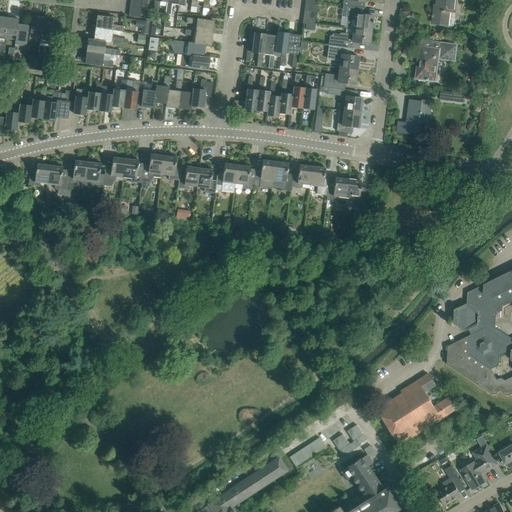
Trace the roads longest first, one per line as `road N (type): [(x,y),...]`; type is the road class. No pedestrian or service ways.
road 1 (residential): [(417,511),(351,406),(178,511)]
road 2 (track): [(164,511),(6,320)]
road 3 (residential): [(217,132),(99,136),(0,157)]
road 4 (residential): [(375,154),(217,132)]
road 5 (residential): [(394,0),(375,154)]
road 6 (residential): [(511,176),(375,154)]
road 7 (residential): [(217,132),(234,7)]
